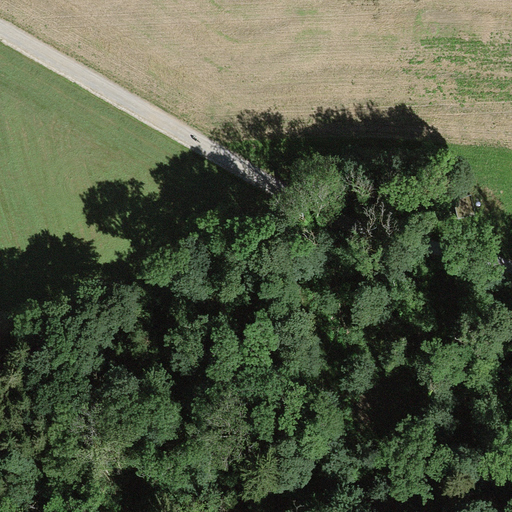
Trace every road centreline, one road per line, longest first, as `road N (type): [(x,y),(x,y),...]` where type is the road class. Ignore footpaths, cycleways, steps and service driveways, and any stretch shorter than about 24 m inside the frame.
road 1 (track): [(0,28),(357,221),(511,266)]
road 2 (track): [(297,192),(220,246),(0,316)]
